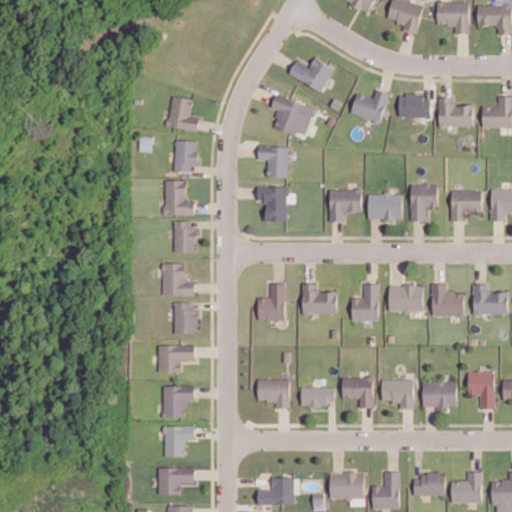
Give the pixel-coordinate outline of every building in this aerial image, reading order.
[(346,0),(368,12),(374,0),(346,0)] [(424,5),(406,0),(392,0),(388,18),(404,22),(403,29),(417,33),(424,5)] [(438,25),(455,25),(455,33),(470,33),(470,1),(438,0),(438,25)] [(478,25),(497,25),(497,33),(511,32),(511,21),(511,0),(501,0),(501,3),(478,3),(478,25)] [(289,73),(321,91),(335,68),(315,56),(309,66),(297,59),(289,73)] [(357,92),(352,114),(382,121),(389,92),(376,89),(374,96),(357,92)] [(274,126),(305,137),(316,108),(277,93),(272,107),(279,110),(274,126)] [(399,116),(430,117),(431,96),(400,95),(399,116)] [(511,95),(499,95),(499,105),(483,105),(483,126),(511,126),(511,95)] [(194,98),(172,96),(168,126),(199,130),(200,116),(192,115),(194,98)] [(439,126),(474,126),(474,104),(455,105),(455,96),(439,96),(439,126)] [(140,150),(152,151),(154,136),(141,135),(140,150)] [(198,165),(199,140),(177,139),(175,171),(192,171),(192,164),(198,165)] [(289,146),(260,145),(259,158),(268,159),(268,176),(288,177),(289,146)] [(187,179),(165,180),(166,214),(195,214),(195,199),(188,199),(187,179)] [(426,220),(427,207),(438,207),(439,183),(412,183),(411,220),(426,220)] [(266,220),(288,220),(288,185),(258,185),(258,201),(266,201),(266,220)] [(511,187),(492,188),(492,220),(506,220),(506,212),(511,211),(511,187)] [(330,189),(331,220),(346,220),(346,211),(362,211),(362,188),(330,189)] [(483,211),(483,189),(452,189),(452,220),(467,220),(467,210),(483,211)] [(403,193),(369,193),(369,219),(403,219),(403,193)] [(197,252),(198,227),(192,227),(192,220),(175,220),(175,251),(197,252)] [(196,294),(195,280),(187,280),(186,262),(163,262),(164,295),(196,294)] [(259,297),(259,320),(286,319),(286,282),(271,283),(271,296),(259,297)] [(303,313),(338,313),(338,291),(319,291),(319,283),(303,283),(303,313)] [(379,320),(380,283),(363,283),(363,297),(353,297),(352,320),(379,320)] [(432,315),(465,315),(465,292),(448,291),(448,283),(433,283),(432,315)] [(508,314),(509,292),(489,291),(490,284),(475,283),(474,313),(508,314)] [(390,285),(390,311),(424,311),(424,285),(390,285)] [(196,333),(196,301),(176,301),(175,333),(196,333)] [(160,344),(159,371),(181,371),(181,358),(195,358),(196,344),(160,344)] [(495,371),(468,371),(469,394),(480,394),(480,408),(496,408),(495,371)] [(344,376),(343,397),(360,397),(359,406),(373,407),(374,376),(344,376)] [(258,400),(276,401),(276,407),(290,408),(291,379),(258,378),(258,400)] [(414,378),(382,378),(383,401),(400,401),(400,407),(414,407),(414,378)] [(511,378),(504,378),(503,399),(511,398),(511,378)] [(423,406),(457,407),(457,380),(423,379),(423,406)] [(195,384),(164,385),(165,417),(188,416),(188,400),(196,400),(195,384)] [(335,386),(302,387),(302,405),(335,404),(335,386)] [(186,455),(186,439),(196,439),(195,424),(165,425),(166,456),(186,455)] [(196,481),(195,466),(159,467),(160,494),(183,493),(183,482),(196,481)] [(452,501),(483,501),(482,470),(468,470),(468,480),(451,480),(452,501)] [(372,507),(399,508),(400,471),(384,471),(384,485),(373,485),(372,507)] [(330,472),(330,498),(349,498),(349,505),(364,505),(364,472),(330,472)] [(445,473),(413,474),(414,495),(445,494),(445,473)] [(295,503),(295,476),(272,476),(272,489),(258,489),(259,504),(295,503)] [(511,502),(511,478),(511,479),(492,479),(492,505),(497,505),(497,511),(509,511),(511,511),(511,502)] [(324,507),(323,492),(313,493),(314,507),(324,507)]
